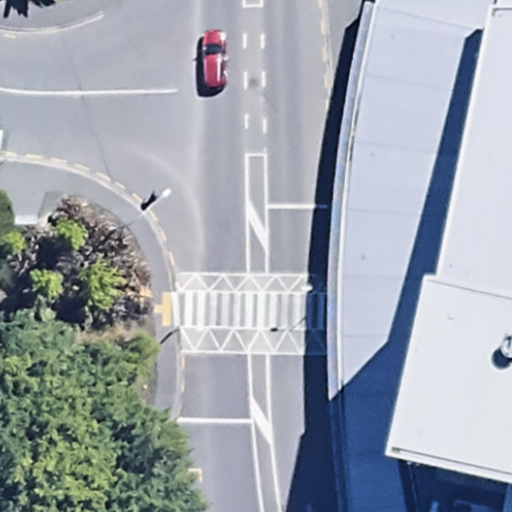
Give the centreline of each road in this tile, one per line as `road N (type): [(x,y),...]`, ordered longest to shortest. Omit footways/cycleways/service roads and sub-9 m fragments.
road 1 (secondary): [(276,511),(253,312),(255,86)]
road 2 (residential): [(255,86),(38,95),(0,86)]
